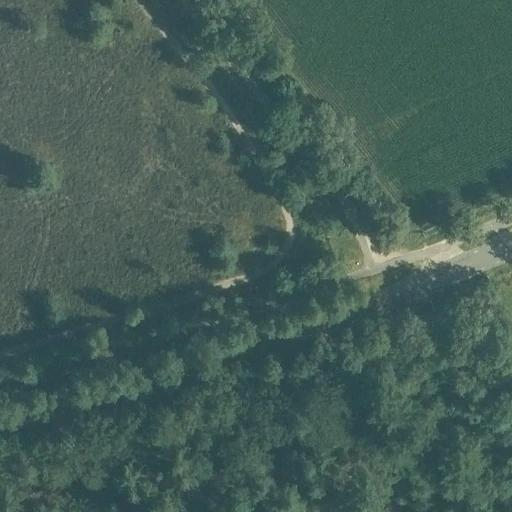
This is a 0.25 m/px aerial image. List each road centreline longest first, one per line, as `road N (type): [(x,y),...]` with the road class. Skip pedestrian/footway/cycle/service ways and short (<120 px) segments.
road 1 (unknown): [(0,361),(258,277),(292,241),(278,197),(226,111),(135,0)]
road 2 (tertiary): [(0,430),(244,351),(511,246)]
